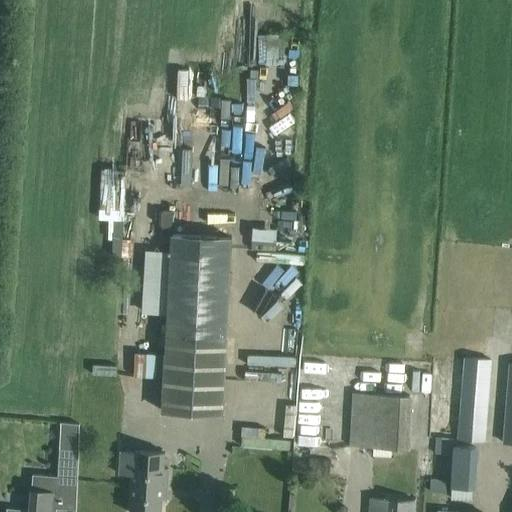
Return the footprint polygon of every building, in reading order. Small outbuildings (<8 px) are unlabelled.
[(232,238),(172,235),(170,266),(158,265),(157,289),(169,289),(165,355),(135,353),(134,376),(164,378),(162,411),(223,414),(232,238)] [(490,359),(463,357),(457,439),(484,441),(490,359)] [(505,416),(503,441),(511,442),(511,363),(508,363),(505,416)] [(404,450),(408,397),(352,392),(348,446),(404,450)] [(436,438),(435,454),(453,455),(451,487),(452,487),(452,499),(472,500),(472,489),(476,489),(478,447),(454,445),(454,439),(436,438)] [(160,511),(162,501),(166,501),(168,468),(164,468),(165,452),(135,450),(135,452),(121,451),(120,474),(133,475),(130,511),(160,511)] [(11,509),(7,509),(6,511),(54,511),(55,508),(75,510),(77,479),(33,475),(31,502),(12,500),(11,509)] [(413,511),(414,500),(370,497),(369,511),(413,511)]
